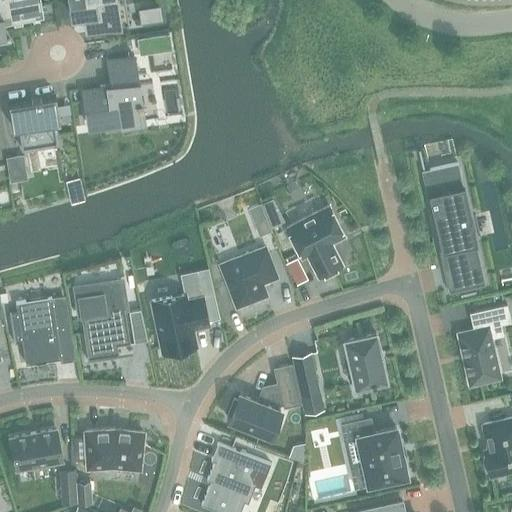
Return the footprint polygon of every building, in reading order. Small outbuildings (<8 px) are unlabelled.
[(0,0),(0,41),(6,41),(4,23),(43,17),(40,0),(0,0)] [(86,32),(119,26),(115,0),(69,0),(72,18),(84,16),(86,32)] [(141,23),(161,19),(159,6),(139,9),(141,23)] [(102,35),(80,39),(82,50),(104,46),(102,35)] [(144,120),(133,55),(108,59),(112,85),(82,90),(88,125),(104,123),(103,117),(120,114),(121,124),(144,120)] [(59,120),(55,95),(8,103),(12,127),(18,126),(22,149),(57,143),(53,121),(59,120)] [(466,244),(461,225),(458,213),(468,211),(457,162),(424,169),(420,149),(418,149),(422,169),(435,225),(444,264),(463,260),(469,285),(448,290),(448,291),(469,287),(484,283),(475,242),(466,244)] [(21,155),(5,158),(9,183),(25,180),(21,155)] [(82,188),(68,191),(71,202),(85,199),(82,188)] [(272,197),(262,202),(271,226),(283,220),(272,197)] [(341,264),(330,242),(344,235),(329,205),(286,227),(301,256),(307,253),(318,276),(341,264)] [(265,217),(254,221),(255,225),(259,235),(270,230),(268,225),(265,217)] [(265,246),(220,263),(236,305),(266,294),(261,282),(276,276),(265,246)] [(296,261),(285,265),(292,284),(303,279),(296,261)] [(183,293),(151,299),(162,352),(196,345),(192,327),(208,324),(208,319),(220,317),(211,279),(200,281),(201,289),(183,293)] [(86,357),(87,360),(90,359),(90,358),(112,355),(118,354),(117,344),(128,342),(130,342),(121,289),(120,289),(120,290),(102,292),(101,286),(77,290),(81,315),(87,357),(86,357)] [(71,335),(66,301),(52,303),(51,296),(25,300),(15,301),(15,303),(16,303),(17,309),(10,310),(9,310),(14,343),(15,342),(22,341),(25,363),(35,361),(35,362),(45,360),(61,357),(57,337),(71,335)] [(473,328),(458,332),(469,383),(499,376),(490,336),(502,333),(500,324),(510,321),(506,303),(469,311),(473,328)] [(140,309),(129,310),(133,342),(147,340),(140,309)] [(386,379),(375,332),(344,339),(355,386),(386,379)] [(309,353),(293,356),(302,395),(318,391),(309,353)] [(239,393),(229,420),(270,436),(280,409),(277,408),(279,404),(282,404),(283,407),(301,403),(292,364),(274,368),(279,389),(268,392),(264,402),(239,393)] [(387,403),(404,397),(400,386),(383,392),(387,403)] [(511,416),(483,423),(486,440),(485,440),(487,449),(484,449),(485,454),(484,455),(483,457),(483,458),(483,460),(483,462),(483,463),(484,465),(485,466),(486,468),(487,469),(489,470),(490,474),(501,472),(501,473),(511,470),(511,416)] [(340,424),(350,465),(362,462),(367,483),(406,475),(402,456),(404,456),(401,444),(399,444),(395,426),(373,431),(370,417),(340,424)] [(56,427),(10,436),(16,469),(62,460),(56,427)] [(143,431),(114,428),(85,430),(87,466),(113,464),(139,467),(143,431)] [(270,462),(217,441),(211,458),(214,460),(207,478),(211,480),(201,503),(223,511),(239,511),(244,500),(248,501),(254,485),(260,487),(270,462)] [(75,492),(74,470),(60,470),(61,493),(75,492)] [(90,501),(89,482),(77,483),(78,502),(90,501)] [(404,511),(402,500),(352,511),(351,511),(404,511)]
